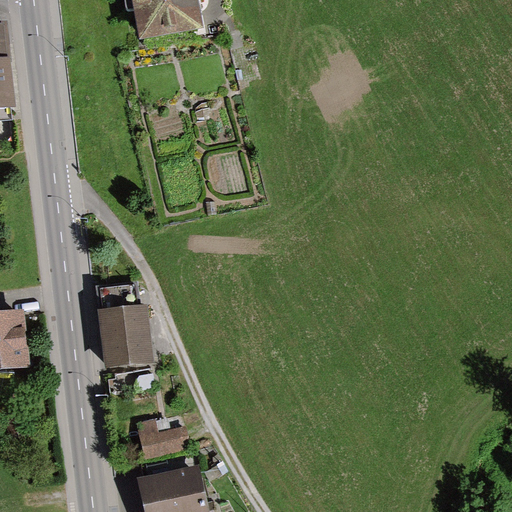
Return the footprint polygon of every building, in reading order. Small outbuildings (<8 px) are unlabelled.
[(135,0),(143,43),(199,32),(193,2),(203,0),(202,0),(135,0)] [(0,117),(15,116),(5,31),(0,31),(0,117)] [(138,312),(135,289),(98,293),(107,373),(152,368),(146,311),(138,312)] [(25,304),(0,305),(0,356),(29,354),(25,304)] [(180,444),(171,410),(127,422),(136,456),(180,444)] [(203,511),(193,474),(143,487),(149,511),(203,511)]
